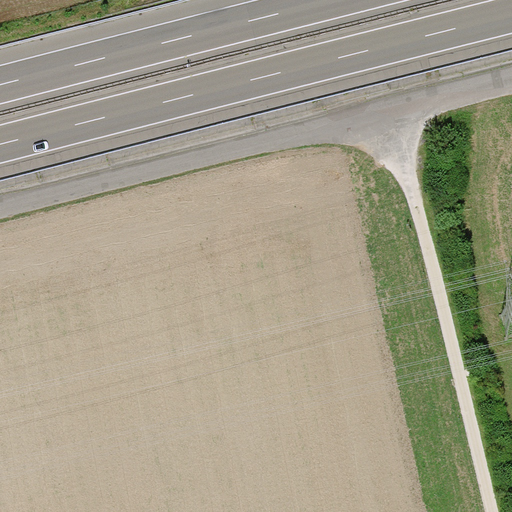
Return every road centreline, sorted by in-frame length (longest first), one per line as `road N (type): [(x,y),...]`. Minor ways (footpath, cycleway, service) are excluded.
road 1 (unclassified): [(511,77),(0,210)]
road 2 (motorway): [(0,143),(511,13)]
road 3 (track): [(392,106),(488,511)]
road 4 (motorway): [(337,0),(0,85)]
